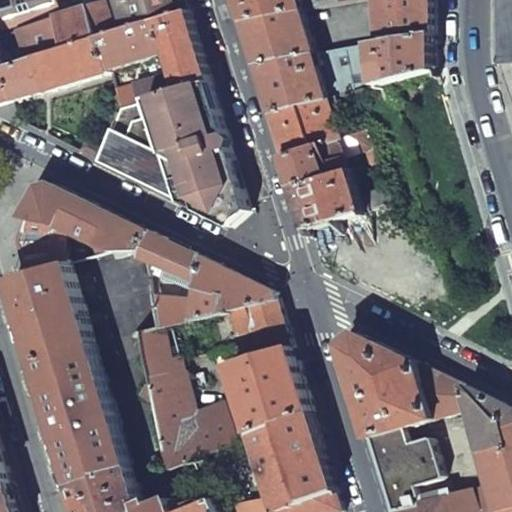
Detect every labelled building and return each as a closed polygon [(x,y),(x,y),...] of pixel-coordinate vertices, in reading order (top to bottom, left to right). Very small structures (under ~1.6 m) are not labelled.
[(0,0),(0,30),(59,12),(62,11),(58,0),(0,0)] [(121,0),(132,31),(161,22),(195,12),(190,0),(121,0)] [(304,0),(241,0),(248,21),(308,10),(304,0)] [(304,0),(308,10),(363,0),(304,0)] [(440,0),(383,0),(388,35),(390,42),(440,34),(440,0)] [(511,0),(499,0),(499,30),(499,65),(511,63),(511,0)] [(112,3),(61,18),(71,50),(103,40),(122,34),(112,3)] [(321,54),(308,10),(248,21),(257,50),(261,65),(321,54)] [(207,52),(195,12),(161,22),(172,53),(175,64),(184,90),(216,81),(207,52)] [(61,18),(11,34),(17,51),(32,47),(37,61),(43,59),(71,50),(61,18)] [(172,53),(161,22),(132,31),(122,34),(103,40),(114,71),(172,53)] [(440,45),(440,34),(390,42),(337,51),(347,94),(383,84),(440,69),(440,45)] [(5,36),(0,37),(0,72),(8,70),(11,69),(4,44),(8,42),(5,36)] [(114,71),(103,40),(71,50),(43,59),(52,90),(53,92),(114,73),(114,71)] [(334,51),(321,54),(261,65),(270,94),(276,113),(337,97),(347,94),(337,51),(334,51)] [(52,90),(43,59),(37,61),(11,69),(8,70),(18,101),(52,90)] [(184,90),(175,64),(166,68),(168,74),(136,84),(141,102),(142,102),(154,99),(184,90)] [(0,106),(18,101),(8,70),(0,72),(0,106)] [(124,172),(238,228),(256,212),(245,176),(234,142),(216,81),(184,90),(154,99),(166,140),(171,156),(161,151),(115,129),(102,161),(124,172)] [(141,102),(136,84),(119,89),(124,107),(141,102)] [(350,109),(340,112),(339,107),(340,107),(337,97),(276,113),(285,141),(290,157),(358,135),(350,109)] [(161,151),(171,156),(166,140),(154,99),(142,102),(141,102),(124,107),(123,107),(115,129),(161,151)] [(375,143),(372,130),(358,135),(290,157),(300,190),(334,178),(331,164),(370,151),(374,164),(381,162),(375,143)] [(388,159),(383,140),(375,143),(381,162),(388,159)] [(363,199),(355,171),(334,178),(300,190),(302,196),(303,201),(310,224),(312,229),(367,210),(363,199)] [(47,187),(29,219),(66,228),(70,230),(99,244),(116,252),(147,250),(156,231),(107,207),(58,183),(47,187)] [(393,201),(388,187),(372,193),(372,196),(363,199),(367,210),(393,201)] [(29,219),(20,241),(29,274),(29,276),(69,263),(70,230),(66,228),(29,219)] [(147,251),(148,259),(160,263),(159,266),(166,270),(164,274),(202,290),(206,256),(199,252),(156,231),(147,250),(147,251)] [(97,248),(93,251),(94,256),(116,252),(99,244),(97,248)] [(194,313),(194,321),(203,319),(237,310),(283,299),(281,292),(238,271),(206,256),(202,290),(200,313),(194,313)] [(28,319),(32,334),(36,333),(38,339),(34,340),(41,361),(96,346),(99,345),(74,261),(69,263),(29,276),(29,277),(16,281),(22,300),(25,298),(27,304),(24,305),(28,319)] [(195,300),(157,297),(165,328),(194,321),(194,313),(195,300)] [(283,299),(237,310),(243,334),(259,329),(268,356),(298,347),(292,328),(283,299)] [(237,310),(203,319),(211,354),(223,352),(224,357),(229,356),(228,350),(234,349),(239,366),(268,356),(259,329),(243,334),(237,310)] [(147,332),(154,365),(186,358),(187,359),(211,354),(203,319),(194,321),(165,328),(147,332)] [(511,405),(462,381),(364,333),(349,346),(364,398),(387,473),(398,511),(506,511),(509,511),(511,510),(511,405)] [(60,424),(79,487),(136,465),(99,345),(96,346),(41,361),(60,424)] [(237,366),(253,420),(258,436),(318,412),(309,385),(298,347),(268,356),(239,366),(237,366)] [(186,358),(154,365),(156,379),(190,373),(187,359),(186,358)] [(190,373),(156,379),(157,382),(160,400),(170,451),(177,469),(241,444),(233,416),(229,403),(202,414),(190,373)] [(143,394),(152,402),(160,400),(157,382),(155,383),(149,384),(143,394)] [(318,412),(258,436),(259,437),(277,496),(281,511),(345,511),(348,511),(334,467),(318,412)] [(0,486),(16,483),(12,470),(0,432),(0,486)] [(147,511),(168,504),(166,498),(147,505),(136,465),(79,487),(82,497),(86,511),(147,511)] [(16,483),(0,486),(0,511),(24,511),(19,493),(16,483)] [(221,484),(180,500),(185,511),(197,511),(225,501),(224,497),(221,486),(222,486),(221,484)] [(247,491),(224,497),(225,501),(228,510),(250,503),(247,491)] [(250,503),(228,510),(228,511),(281,511),(277,496),(250,503)] [(168,504),(147,511),(228,511),(228,510),(225,501),(197,511),(185,511),(180,500),(179,500),(168,504)]
